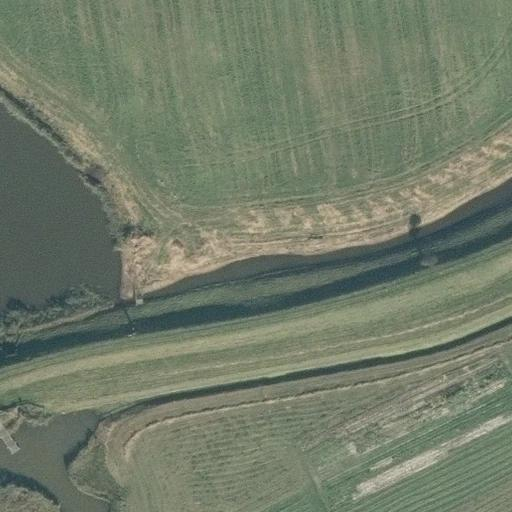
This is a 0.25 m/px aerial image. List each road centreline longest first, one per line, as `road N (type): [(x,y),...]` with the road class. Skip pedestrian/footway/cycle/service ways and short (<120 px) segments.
road 1 (track): [(156,357),(302,331),(511,263)]
road 2 (track): [(0,385),(156,357)]
